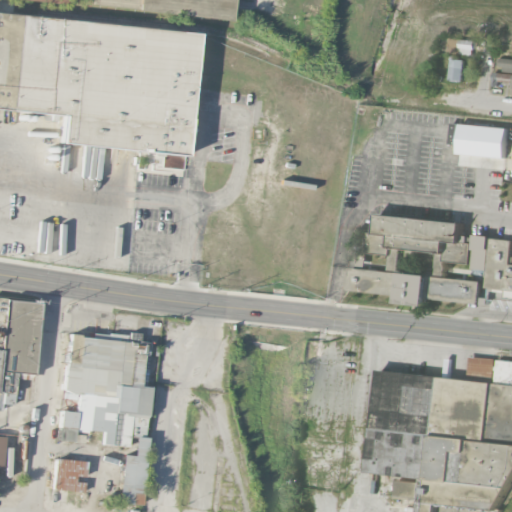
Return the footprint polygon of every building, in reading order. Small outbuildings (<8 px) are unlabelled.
[(60,0),(229,17),(230,0),(60,0)] [(195,31),(17,17),(13,69),(2,68),(0,91),(0,109),(62,115),(60,144),(163,152),(162,168),(184,169),(195,31)] [(453,52),(460,52),(459,39),(452,39),(453,52)] [(474,55),(475,40),(461,39),(460,54),(474,55)] [(463,81),(464,59),(451,58),(449,80),(463,81)] [(498,66),(493,65),(493,71),(511,71),(511,58),(498,58),(498,66)] [(511,87),(511,72),(492,72),(492,87),(511,87)] [(507,157),(508,127),(461,124),(459,154),(507,157)] [(511,250),(511,241),(463,232),(464,226),(381,210),(376,233),(364,231),(361,250),(390,255),(386,272),(351,266),(347,287),(399,298),(398,302),(426,307),(428,295),(477,305),(482,283),(441,275),(444,259),(471,265),(471,267),(488,271),(485,287),(506,291),(505,296),(511,296),(511,263),(510,263),(511,250)] [(140,505),(150,387),(141,386),(144,342),(68,336),(63,393),(88,395),(85,430),(101,431),(101,444),(128,446),(129,436),(135,437),(133,456),(122,455),(118,503),(140,505)] [(379,370),(369,472),(429,478),(426,509),(453,511),(472,511),(474,508),(499,510),(511,486),(511,360),(497,359),(470,356),(468,376),(379,370)] [(74,441),(76,412),(60,411),(58,440),(74,441)] [(118,446),(95,445),(94,452),(117,454),(118,446)] [(86,462),(55,458),(51,489),(80,492),(81,487),(75,486),(76,478),(84,479),(86,462)] [(419,482),(397,480),(395,497),(418,499),(419,482)]
